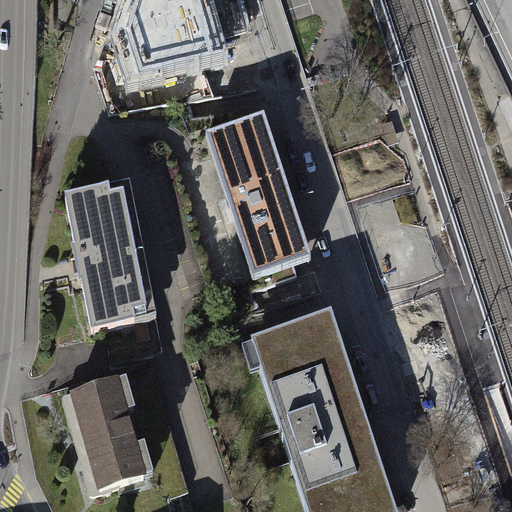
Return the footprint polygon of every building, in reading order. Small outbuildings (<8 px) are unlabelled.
[(237,0),(187,0),(199,46),(247,33),(237,0)] [(166,24),(118,37),(129,79),(177,67),(166,24)] [(262,121),(206,138),(250,280),(306,263),(262,121)] [(125,188),(63,200),(89,336),(150,325),(125,188)] [(390,511),(330,320),(253,345),(306,511),(390,511)] [(121,383),(63,399),(90,501),(148,486),(121,383)] [(511,511),(511,478),(488,486),(495,511),(511,511)]
